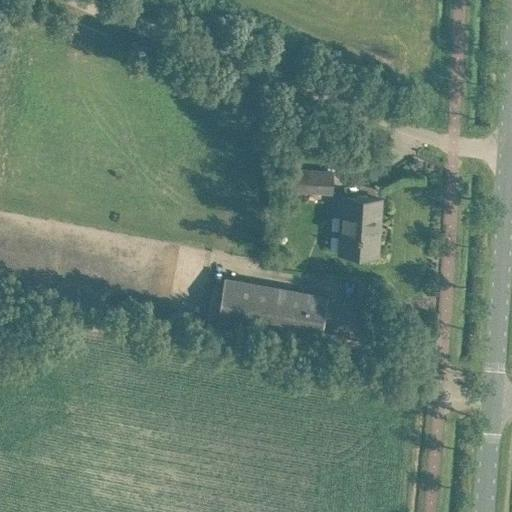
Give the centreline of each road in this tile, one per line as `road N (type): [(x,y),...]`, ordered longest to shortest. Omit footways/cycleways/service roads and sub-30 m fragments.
road 1 (unclassified): [(507,156),(451,147),(90,0)]
road 2 (unclassified): [(492,403),(507,156)]
